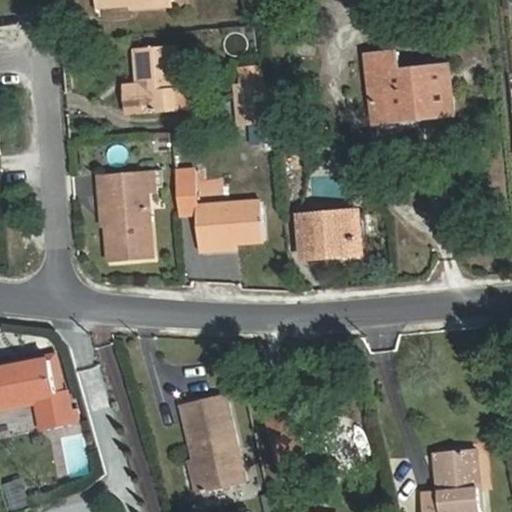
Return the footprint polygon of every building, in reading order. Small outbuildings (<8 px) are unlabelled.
[(138,7),(179,1),(179,0),(107,0),(109,10),(138,7)] [(180,10),(179,1),(138,7),(138,14),(180,10)] [(325,68),(321,34),(300,36),(302,52),(293,52),(294,70),(325,68)] [(180,50),(140,52),(141,82),(149,82),(149,88),(123,89),(124,119),(200,116),(199,91),(182,92),(180,50)] [(456,65),(453,65),(407,70),(404,52),(373,56),(381,127),(461,119),(456,65)] [(277,122),(277,119),(275,113),(272,84),(243,86),(247,125),(277,122)] [(180,173),(182,219),(200,218),(203,249),(268,243),(262,202),(201,209),(199,172),(180,173)] [(168,195),(167,174),(106,177),(111,264),(153,262),(150,196),(168,195)] [(325,247),(357,246),(354,210),(304,213),(308,257),(326,255),(325,247)] [(357,253),(357,246),(325,247),(326,255),(357,253)] [(57,363),(0,375),(0,407),(48,398),(54,428),(78,422),(72,393),(64,394),(57,363)] [(196,461),(206,494),(245,483),(219,394),(181,405),(196,461)] [(87,424),(83,409),(76,411),(78,422),(79,426),(87,424)] [(296,410),(275,410),(275,455),(297,455),(296,410)] [(488,511),(484,450),(444,453),(449,509),(431,510),(430,511),(488,511)] [(196,497),(206,494),(196,461),(187,463),(196,497)] [(13,511),(33,504),(23,477),(3,484),(13,511)] [(449,509),(446,480),(428,481),(431,510),(449,509)]
